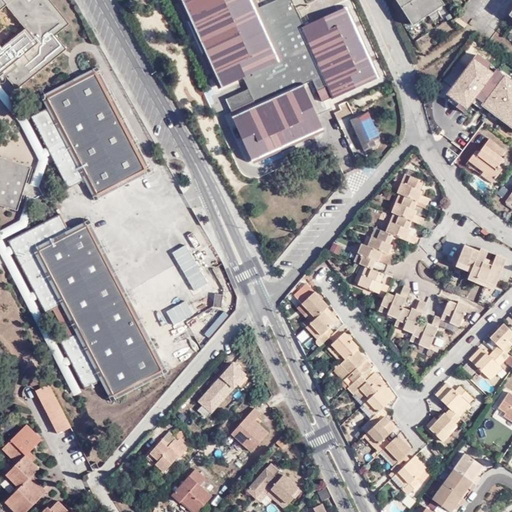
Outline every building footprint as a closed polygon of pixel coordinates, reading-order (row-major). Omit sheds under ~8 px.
[(0,0),(0,67),(3,71),(17,89),(66,48),(55,34),(68,22),(49,0),(0,0)] [(287,14),(293,11),(287,0),(267,0),(268,1),(253,8),(249,0),(178,0),(219,88),(240,77),(246,90),(224,100),(252,161),(321,130),(301,84),(311,80),(317,91),(326,87),(331,97),(377,76),(344,6),(300,25),(295,28),(287,14)] [(395,0),(409,21),(441,0),(440,0),(395,0)] [(443,4),(441,0),(409,21),(412,26),(420,21),(419,19),(443,4)] [(300,25),(293,11),(287,14),(295,28),(300,25)] [(468,112),(475,105),(479,107),(511,131),(511,81),(478,55),(462,78),(448,97),(468,112)] [(94,197),(151,167),(94,63),(38,93),(44,105),(28,114),(66,185),(83,177),(94,197)] [(367,111),(353,118),(362,138),(359,140),(363,151),(376,145),(374,141),(379,138),(367,111)] [(362,138),(353,118),(349,120),(359,140),(362,138)] [(485,170),(496,178),(502,170),(498,167),(504,159),(501,157),(506,151),(489,138),(478,153),(476,151),(468,161),(484,172),(485,170)] [(0,202),(16,208),(28,164),(0,154),(0,202)] [(406,175),(410,177),(413,179),(414,173),(407,170),(406,175)] [(492,183),(496,178),(485,170),(484,172),(481,176),(492,183)] [(404,175),(401,183),(407,185),(410,177),(406,175),(404,175)] [(401,183),(397,193),(399,194),(404,196),(417,201),(419,195),(424,183),(413,179),(410,177),(407,185),(401,183)] [(33,187),(30,196),(38,198),(41,189),(33,187)] [(404,196),(399,194),(395,204),(400,206),(404,196)] [(427,205),(428,206),(430,199),(419,195),(417,201),(418,201),(427,205)] [(395,204),(392,213),(394,214),(399,216),(411,221),(413,215),(416,206),(418,201),(417,201),(404,196),(400,206),(395,204)] [(76,329),(66,334),(59,338),(84,385),(101,377),(111,396),(167,366),(89,214),(68,226),(59,209),(5,237),(44,311),(52,306),(61,301),(76,329)] [(399,216),(394,214),(390,224),(396,226),(399,216)] [(413,222),(423,226),(425,220),(413,215),(411,221),(413,222)] [(390,224),(387,233),(394,236),(406,241),(408,234),(413,222),(411,221),(399,216),(396,226),(390,224)] [(387,233),(376,229),(369,247),(381,252),(392,257),(395,248),(391,246),(394,236),(387,233)] [(417,245),(419,239),(408,234),(406,241),(417,245)] [(369,247),(360,243),(353,261),(364,266),(371,269),(375,259),(378,260),(381,252),(369,247)] [(333,244),(330,252),(339,255),(341,247),(333,244)] [(477,281),(494,289),(505,260),(494,257),(491,266),(482,263),(486,253),(462,244),(455,263),(468,268),(465,280),(476,284),(477,281)] [(192,292),(207,285),(189,246),(174,253),(192,292)] [(378,294),(376,297),(384,301),(387,295),(389,287),(381,285),(384,274),(371,269),(364,266),(361,276),(367,278),(363,288),(378,294)] [(357,286),(363,288),(367,278),(361,276),(357,286)] [(325,307),(309,285),(298,295),(302,301),(301,302),(307,309),(302,313),(307,318),(309,321),(324,309),(325,307)] [(402,287),(398,299),(405,301),(408,293),(409,290),(402,287)] [(213,305),(221,306),(223,292),(215,291),(213,305)] [(387,295),(384,301),(380,313),(386,316),(388,310),(397,313),(399,308),(402,309),(405,301),(398,299),(387,295)] [(457,304),(445,299),(439,317),(451,322),(453,318),(459,321),(465,303),(458,300),(457,304)] [(52,306),(66,334),(76,329),(61,301),(52,306)] [(187,301),(166,312),(174,326),(194,316),(187,301)] [(420,317),(424,304),(417,301),(413,313),(420,317)] [(395,320),(392,328),(401,331),(404,325),(413,328),(413,326),(416,327),(418,322),(420,317),(413,313),(402,309),(399,308),(397,313),(395,320)] [(304,326),(303,327),(314,339),(318,335),(324,341),(336,330),(330,323),(334,320),(324,309),(309,321),(304,326)] [(386,316),(395,320),(397,313),(388,310),(386,316)] [(435,328),(439,317),(433,315),(429,326),(435,328)] [(301,324),(304,326),(309,321),(307,318),(301,324)] [(410,334),(408,340),(417,344),(420,339),(430,343),(435,328),(429,326),(418,322),(416,327),(413,326),(413,328),(410,334)] [(404,325),(401,331),(410,334),(413,328),(404,325)] [(511,348),(511,332),(504,325),(490,340),(497,346),(492,351),(503,361),(504,362),(509,356),(507,354),(511,348)] [(324,341),(321,343),(333,356),(340,351),(346,357),(356,348),(357,348),(344,332),(340,335),(336,330),(324,341)] [(420,339),(417,344),(427,348),(429,345),(430,343),(420,339)] [(436,353),(438,348),(429,345),(427,348),(427,349),(436,353)] [(346,357),(332,369),(347,385),(369,366),(370,365),(356,348),(346,357)] [(503,361),(492,351),(487,356),(480,349),(468,360),(489,381),(500,370),(497,367),(503,361)] [(212,416),(247,377),(232,363),(197,403),(212,416)] [(369,366),(347,385),(362,402),(382,384),(384,383),(369,366)] [(56,429),(69,423),(48,380),(35,386),(56,429)] [(445,383),(435,393),(450,409),(457,415),(467,404),(464,402),(469,397),(458,387),(454,391),(445,383)] [(382,384),(362,402),(372,414),(367,419),(373,425),(383,416),(379,411),(394,397),(382,384)] [(511,420),(511,391),(501,408),(508,414),(507,417),(511,420)] [(508,414),(501,408),(499,412),(507,417),(508,414)] [(255,409),(232,436),(252,454),(269,435),(256,423),(262,416),(255,409)] [(457,415),(450,409),(444,414),(447,417),(441,424),(435,418),(428,426),(444,441),(458,427),(455,425),(461,419),(457,415)] [(367,455),(370,458),(376,453),(390,440),(387,437),(395,429),(383,416),(373,425),(360,436),(373,450),(367,455)] [(17,511),(40,489),(25,474),(29,470),(36,463),(29,456),(24,450),(28,446),(40,434),(26,419),(0,443),(14,459),(3,470),(15,483),(5,494),(10,499),(7,501),(17,511)] [(350,436),(355,441),(360,436),(373,425),(367,419),(359,426),(359,425),(355,429),(356,430),(350,436)] [(157,458),(155,461),(164,468),(177,454),(179,457),(190,445),(181,437),(184,433),(179,429),(174,435),(175,436),(166,447),(159,441),(150,451),(157,458)] [(175,436),(174,435),(169,430),(159,441),(166,447),(175,436)] [(287,432),(278,443),(283,449),(291,440),(287,432)] [(390,440),(376,453),(390,467),(388,469),(394,475),(414,457),(416,455),(402,439),(395,445),(390,440)] [(24,450),(29,456),(33,452),(28,446),(24,450)] [(435,455),(430,448),(427,450),(432,455),(428,460),(434,467),(439,462),(434,456),(435,455)] [(153,463),(155,461),(157,458),(150,451),(145,456),(153,463)] [(464,456),(454,470),(476,486),(480,480),(477,477),(483,469),(464,456)] [(394,475),(388,480),(400,491),(398,493),(404,499),(415,487),(410,483),(424,468),(414,457),(394,475)] [(270,489),(286,504),(293,496),(291,494),(298,487),(270,462),(246,489),(259,501),(266,493),(270,489)] [(25,474),(40,489),(43,486),(29,470),(25,474)] [(196,511),(199,511),(212,498),(201,487),(208,479),(198,470),(175,496),(181,503),(184,500),(196,511)] [(454,470),(443,486),(462,498),(467,491),(470,494),(476,486),(454,470)] [(443,486),(432,501),(447,511),(450,511),(455,505),(459,508),(465,501),(462,498),(443,486)] [(282,508),(286,504),(270,489),(266,493),(282,508)] [(41,499),(44,502),(46,503),(52,497),(48,493),(41,499)] [(46,503),(44,502),(34,511),(61,511),(66,507),(54,495),(52,497),(46,503)]
